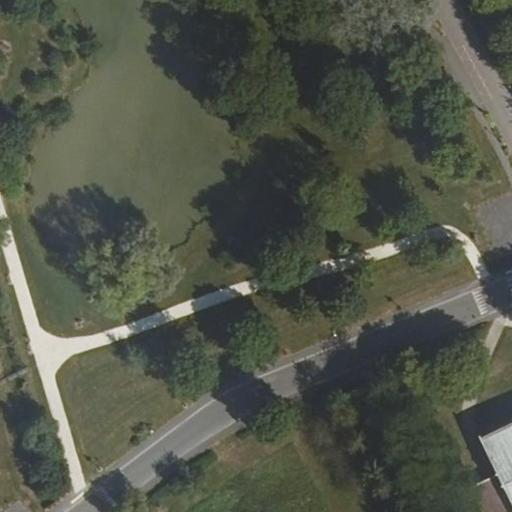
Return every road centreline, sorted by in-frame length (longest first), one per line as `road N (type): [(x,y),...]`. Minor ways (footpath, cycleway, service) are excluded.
road 1 (tertiary): [(511,288),(207,412),(81,511)]
road 2 (residential): [(511,134),(440,0)]
